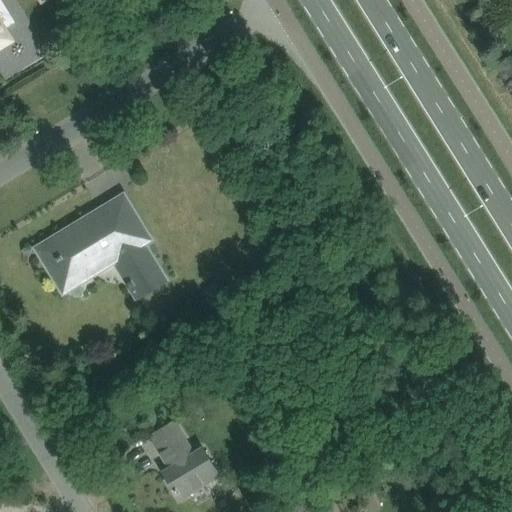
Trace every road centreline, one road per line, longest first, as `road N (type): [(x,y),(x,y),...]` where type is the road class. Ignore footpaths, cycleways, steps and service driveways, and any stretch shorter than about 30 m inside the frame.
road 1 (unclassified): [(276,4),(511,381)]
road 2 (primary): [(315,0),(511,313)]
road 3 (residential): [(0,175),(276,4)]
road 4 (primary): [(511,230),(370,0)]
road 5 (unclassified): [(511,161),(410,0)]
road 6 (residential): [(79,511),(0,381)]
